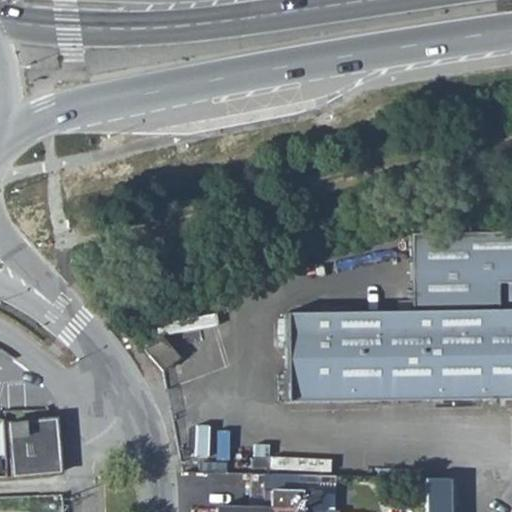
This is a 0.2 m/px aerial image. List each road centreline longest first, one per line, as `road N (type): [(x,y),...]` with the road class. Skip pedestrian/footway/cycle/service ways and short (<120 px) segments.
road 1 (primary): [(0,144),(89,106),(158,90),(511,30)]
road 2 (primary): [(366,0),(200,24),(0,23)]
road 3 (residential): [(85,421),(44,363),(0,329)]
